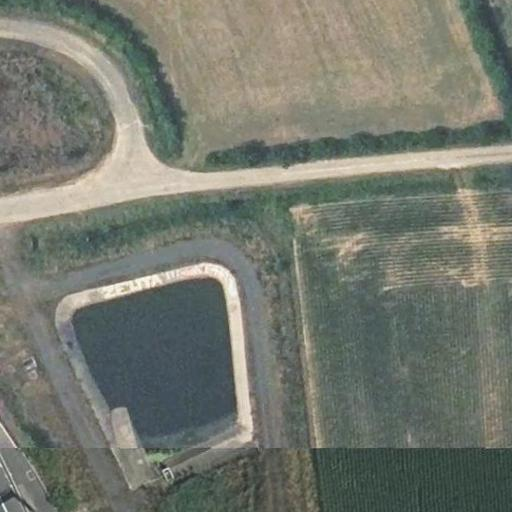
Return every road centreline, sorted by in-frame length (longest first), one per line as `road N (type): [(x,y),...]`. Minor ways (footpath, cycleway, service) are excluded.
road 1 (unclassified): [(0,211),(139,186),(511,155)]
road 2 (track): [(139,186),(127,110),(109,72),(75,46),(0,24)]
